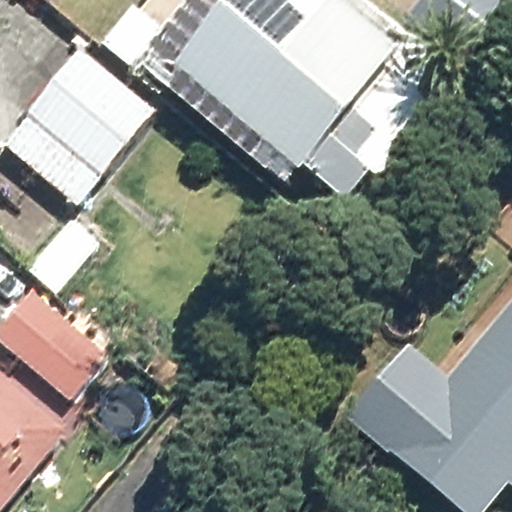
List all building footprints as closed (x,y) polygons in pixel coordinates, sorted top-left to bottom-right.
[(300,0),(234,0),(174,77),(294,170),(379,60),(300,0)] [(511,29),(511,3),(507,0),(436,0),(409,35),(470,83),(511,29)] [(142,118),(79,66),(0,160),(64,212),(142,118)] [(462,511),(493,511),(511,489),(511,294),(442,380),(392,338),(334,408),(462,511)] [(23,304),(0,334),(0,350),(72,405),(103,364),(23,304)] [(0,385),(0,511),(13,511),(70,439),(0,385)]
